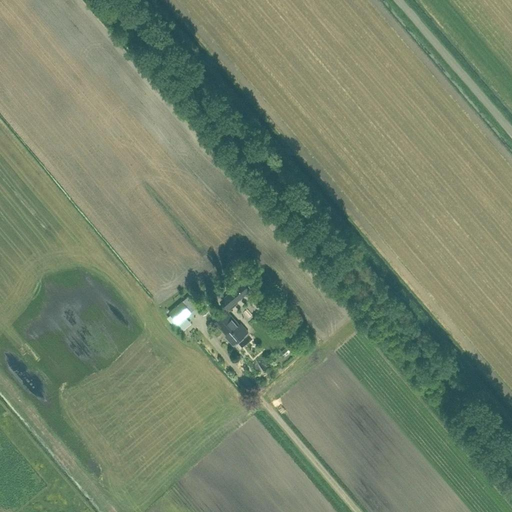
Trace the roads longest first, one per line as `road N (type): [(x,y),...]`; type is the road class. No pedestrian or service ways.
road 1 (track): [(511,448),(115,0)]
road 2 (unclassified): [(511,132),(397,0)]
